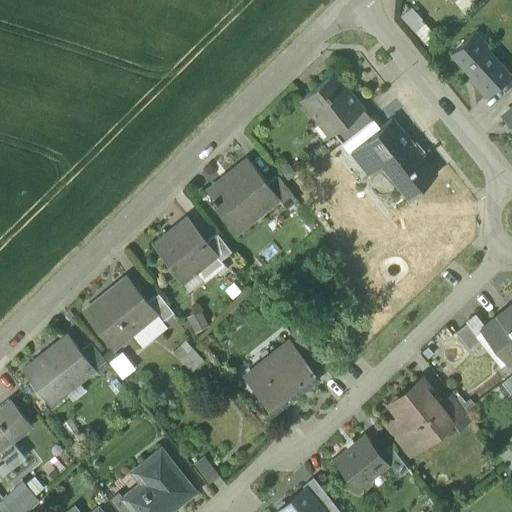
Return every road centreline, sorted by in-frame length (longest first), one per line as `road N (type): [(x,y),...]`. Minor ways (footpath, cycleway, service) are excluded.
road 1 (residential): [(0,349),(355,4)]
road 2 (residential): [(231,511),(507,246)]
road 3 (residential): [(355,4),(503,192)]
